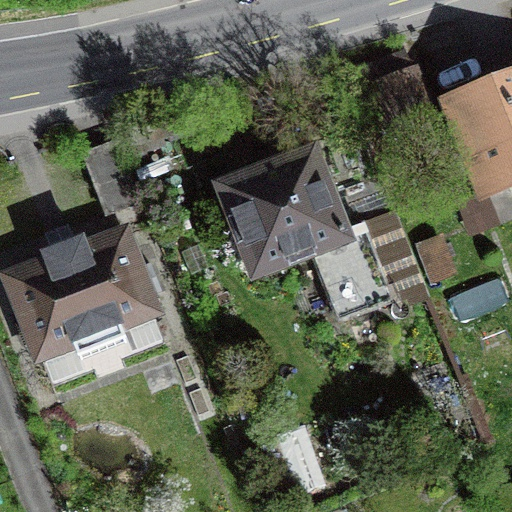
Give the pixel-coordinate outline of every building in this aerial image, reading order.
[(430,118),(405,53),(361,71),(369,92),(376,90),(393,132),(430,118)] [(511,83),(453,106),(486,191),(508,182),(511,191),(511,83)] [(256,270),(310,249),(338,322),(391,302),(362,226),(343,233),(342,229),(338,231),(326,198),(333,195),(341,205),(380,191),(356,128),(314,144),(318,155),(226,190),(256,270)] [(84,159),(106,215),(137,203),(115,147),(84,159)] [(10,280),(39,355),(72,342),(78,359),(125,341),(118,324),(151,311),(123,237),(86,251),(82,240),(43,255),(47,266),(10,280)]
